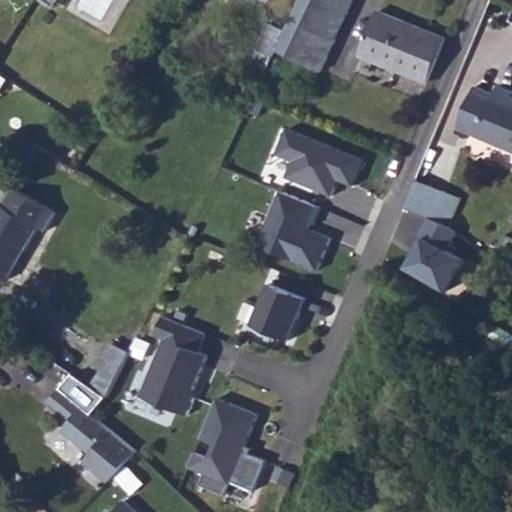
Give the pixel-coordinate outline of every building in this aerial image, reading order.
[(323,0),(307,0),(290,35),(283,51),(327,72),(343,40),(313,23),(323,0)] [(363,0),(323,0),(313,23),(343,40),(363,0)] [(433,84),(452,41),(386,12),(368,57),(433,84)] [(283,51),(290,35),(275,29),(265,51),(279,59),(283,51)] [(258,66),(271,74),(279,59),(265,51),(258,66)] [(477,125),(496,86),(477,78),(459,117),(477,125)] [(511,140),(511,94),(511,93),(511,87),(498,81),(496,86),(477,125),(511,140)] [(361,160),(284,129),(274,154),(291,161),(285,178),(329,196),(336,180),(350,186),(361,160)] [(461,198),(415,177),(404,204),(430,217),(404,267),(446,289),(465,258),(449,249),(458,232),(449,227),(461,198)] [(57,213),(16,191),(5,213),(1,211),(0,213),(0,275),(16,284),(40,233),(47,235),(57,213)] [(318,208),(278,192),(255,245),(314,270),(328,239),(304,229),(306,223),(311,224),(318,208)] [(302,298),(266,283),(249,324),(285,339),(302,298)] [(205,331),(162,314),(155,332),(163,336),(140,393),(185,412),(192,395),(185,392),(188,385),(192,387),(206,353),(197,350),(205,331)] [(113,373),(124,353),(111,346),(100,366),(113,373)] [(93,413),(65,388),(52,402),(74,421),(65,431),(92,456),(86,463),(111,486),(142,457),(93,413)] [(255,414),(215,396),(198,436),(213,442),(207,456),(192,450),(186,464),(202,471),(197,482),(222,492),(227,479),(250,488),(262,459),(240,449),(255,414)] [(160,511),(142,497),(128,511),(160,511)]
